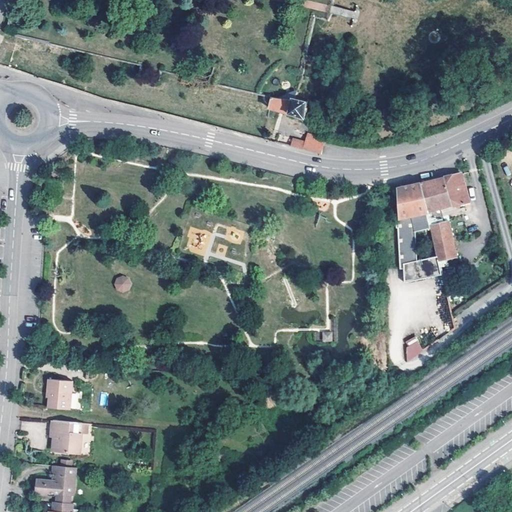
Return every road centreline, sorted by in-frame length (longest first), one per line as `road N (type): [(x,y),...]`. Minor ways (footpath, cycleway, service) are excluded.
road 1 (tertiary): [(49,119),(169,130),(319,166),(369,169),(412,163),(511,117)]
road 2 (unclassified): [(20,146),(0,428)]
road 3 (tertiary): [(410,511),(511,439)]
